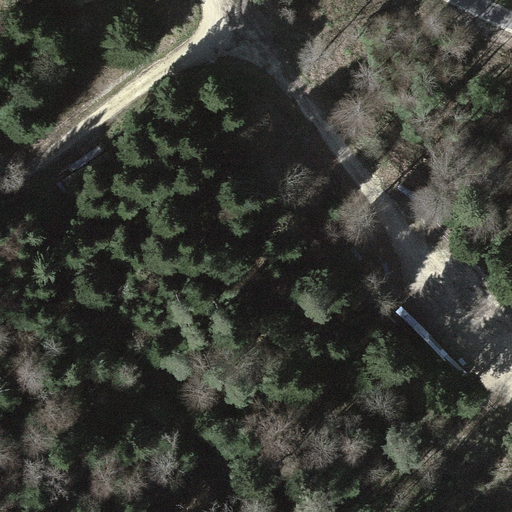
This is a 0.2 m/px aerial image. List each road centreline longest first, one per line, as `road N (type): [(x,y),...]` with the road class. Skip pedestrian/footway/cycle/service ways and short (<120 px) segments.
road 1 (track): [(215,0),(401,231),(511,337)]
road 2 (track): [(232,19),(0,178)]
